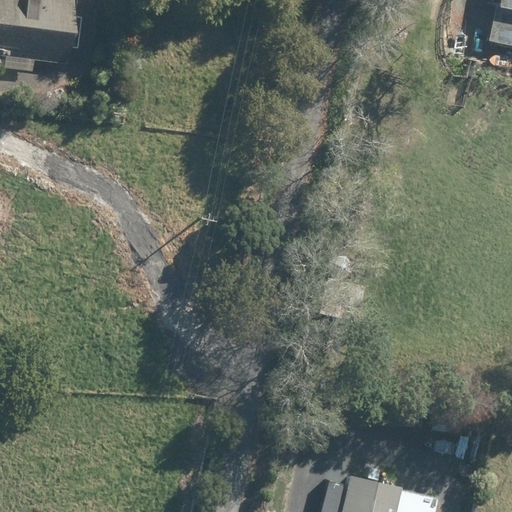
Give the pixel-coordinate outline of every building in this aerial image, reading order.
[(0,0),(0,67),(4,68),(5,56),(66,65),(74,0),(71,0),(0,0)] [(495,6),(488,42),(511,46),(511,0),(499,0),(498,7),(495,6)] [(339,280),(331,313),(355,319),(363,287),(339,280)] [(300,452),(302,420),(285,418),(282,451),(300,452)] [(349,473),(340,511),(432,511),(437,492),(349,473)]
